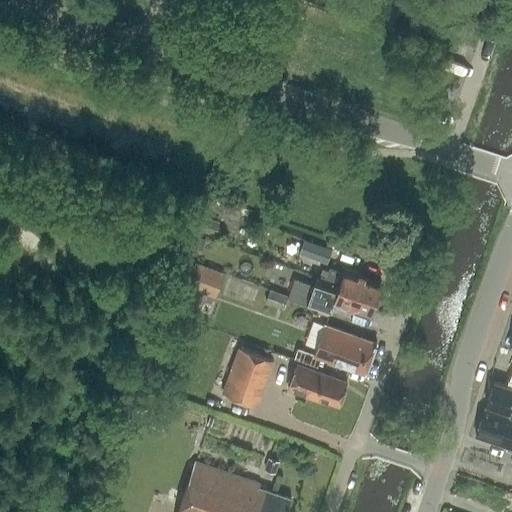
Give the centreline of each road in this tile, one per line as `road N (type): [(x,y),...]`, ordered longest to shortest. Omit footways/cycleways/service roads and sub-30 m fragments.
road 1 (unclassified): [(511,178),(146,52)]
road 2 (residential): [(511,253),(438,473)]
road 3 (unclassified): [(146,52),(0,0)]
road 4 (residential): [(353,442),(403,302)]
